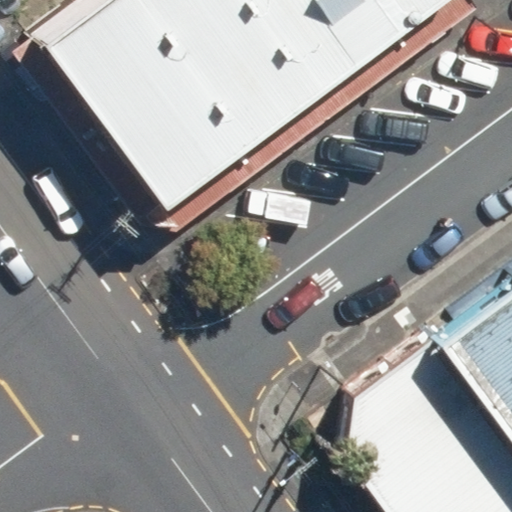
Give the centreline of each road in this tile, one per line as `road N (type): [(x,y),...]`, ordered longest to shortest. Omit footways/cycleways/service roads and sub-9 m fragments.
road 1 (unclassified): [(511,147),(208,371),(122,409)]
road 2 (unclassified): [(0,240),(122,409)]
road 3 (unclassified): [(0,469),(31,445),(122,409)]
road 4 (unclassified): [(200,511),(122,409)]
